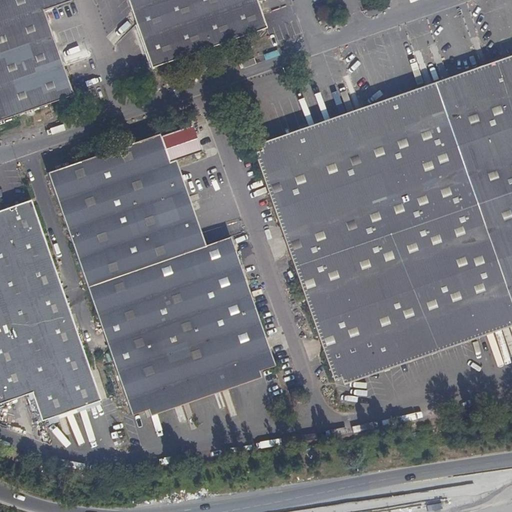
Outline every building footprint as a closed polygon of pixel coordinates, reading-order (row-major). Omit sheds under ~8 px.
[(0,0),(0,121),(73,96),(45,11),(73,1),(72,0),(0,0)] [(127,0),(152,67),(267,27),(257,0),(127,0)] [(263,151),(511,64),(511,55),(261,144),(263,151)] [(511,64),(263,151),(255,153),(334,381),(342,378),(511,319),(511,64)] [(231,237),(206,246),(199,249),(170,162),(160,134),(48,173),(132,415),(148,409),(259,370),(275,364),(231,237)] [(199,249),(206,246),(176,160),(170,162),(199,249)] [(0,403),(33,393),(39,412),(42,421),(101,401),(32,200),(0,211),(0,403)] [(511,326),(511,319),(342,378),(345,385),(511,326)] [(262,377),(259,370),(148,409),(150,416),(262,377)]
